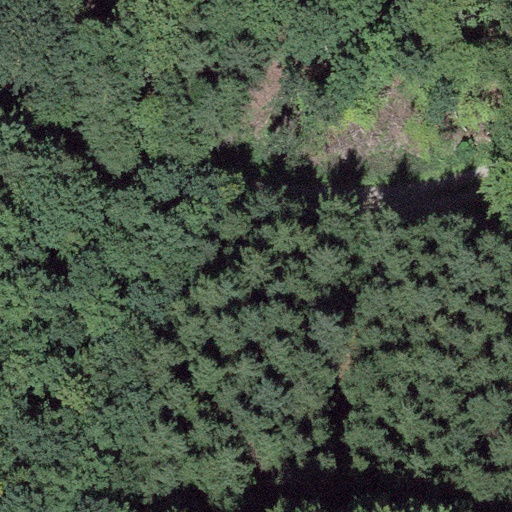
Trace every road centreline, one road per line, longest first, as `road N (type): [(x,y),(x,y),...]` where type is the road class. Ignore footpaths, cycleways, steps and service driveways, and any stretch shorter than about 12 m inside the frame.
road 1 (track): [(409,204),(284,206),(69,165),(0,140)]
road 2 (track): [(511,244),(409,204),(511,175)]
